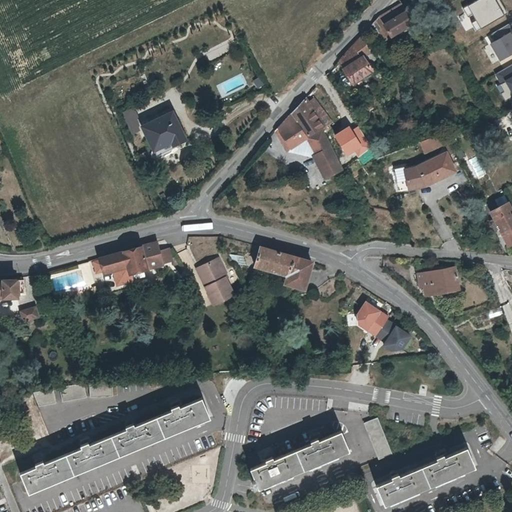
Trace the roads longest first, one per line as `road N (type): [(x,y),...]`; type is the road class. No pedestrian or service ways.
road 1 (residential): [(209,511),(221,503),(244,397),(254,387),(335,388),(450,409),(487,397)]
road 2 (residential): [(195,222),(240,157),(385,0)]
road 3 (residential): [(0,264),(43,262),(195,222)]
road 4 (residential): [(346,265),(417,314),(487,397)]
road 5 (residential): [(346,265),(368,248),(511,262)]
road 6 (residential): [(195,222),(346,265)]
